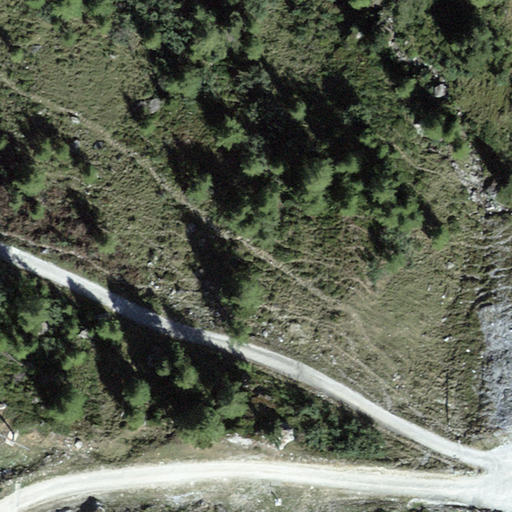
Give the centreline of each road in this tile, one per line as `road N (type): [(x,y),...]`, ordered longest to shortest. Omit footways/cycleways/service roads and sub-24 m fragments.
road 1 (track): [(505,466),(449,451),(305,375),(173,330),(0,253)]
road 2 (track): [(511,463),(456,493),(263,469),(146,473),(61,488),(10,511)]
